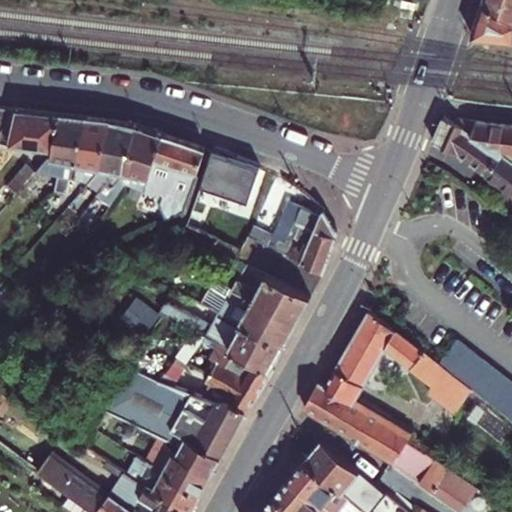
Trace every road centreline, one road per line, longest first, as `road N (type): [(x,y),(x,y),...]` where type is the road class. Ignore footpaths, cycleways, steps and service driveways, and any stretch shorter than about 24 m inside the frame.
road 1 (residential): [(388,187),(171,105),(0,80)]
road 2 (tertiary): [(220,511),(388,187)]
